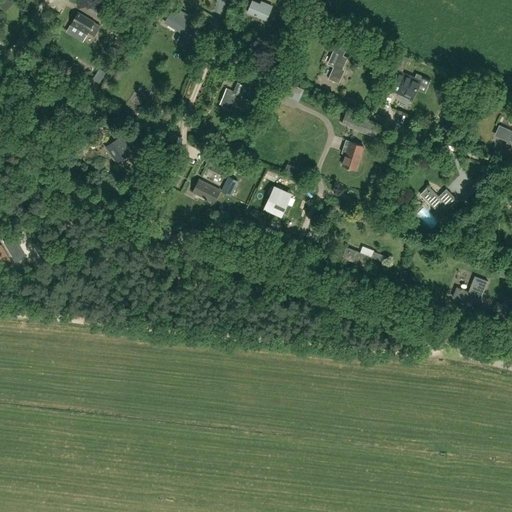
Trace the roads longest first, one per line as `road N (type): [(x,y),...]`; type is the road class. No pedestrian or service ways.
road 1 (unclassified): [(511,365),(427,342),(177,242),(0,150)]
road 2 (track): [(440,346),(402,357),(0,313)]
road 3 (track): [(280,284),(318,199),(331,194),(371,204),(405,130),(511,170)]
